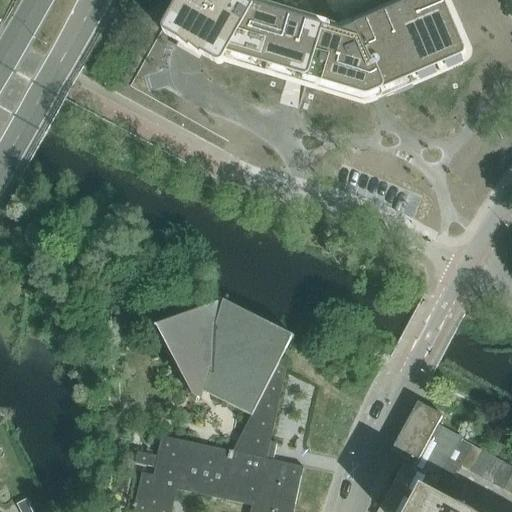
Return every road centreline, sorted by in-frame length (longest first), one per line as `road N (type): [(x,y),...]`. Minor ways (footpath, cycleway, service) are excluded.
road 1 (unknown): [(264,185),(273,111),(288,91),(329,86),(349,98),(367,133),(374,203)]
road 2 (residential): [(351,511),(382,420),(465,263)]
road 3 (trunk): [(0,168),(95,0)]
